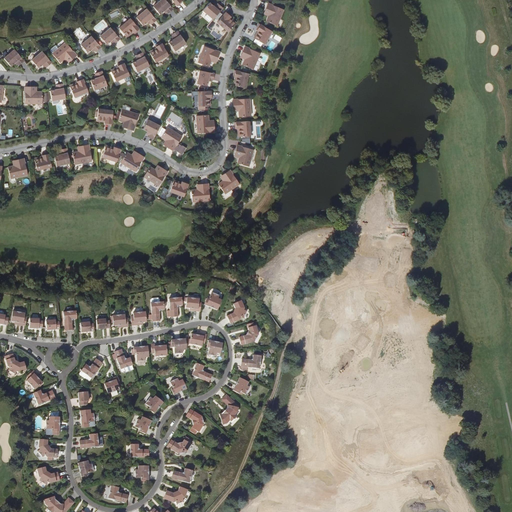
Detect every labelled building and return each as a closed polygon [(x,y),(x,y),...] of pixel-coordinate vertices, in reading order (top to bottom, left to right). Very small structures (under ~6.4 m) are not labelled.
[(173,9),(165,0),(160,0),(153,6),(159,14),(163,11),(165,9),(167,12),(167,13),(173,9)] [(209,3),(203,10),(213,19),(223,8),(218,4),(217,5),(215,7),(213,6),(209,2),(209,3)] [(269,13),(268,16),(266,21),(277,26),(284,9),(268,3),(265,11),(269,13)] [(154,18),(146,9),(136,17),(142,25),(146,22),(148,20),(150,23),(151,24),(156,20),(154,18)] [(229,32),(235,24),(229,19),(231,17),(232,16),(227,11),(225,13),(217,22),(229,32)] [(138,28),(130,19),(119,28),(124,35),(125,36),(131,31),(132,32),(134,34),(139,29),(138,28)] [(100,35),(108,29),(102,21),(94,27),(100,35)] [(263,27),(259,24),(256,30),(257,31),(259,31),(255,39),(264,44),(271,32),(263,27)] [(119,39),(110,27),(100,36),(105,43),(106,44),(110,41),(112,39),(113,42),(115,43),(119,39)] [(172,35),(173,36),(175,38),(173,40),(169,42),(175,51),(186,43),(177,31),(172,35)] [(100,47),(91,36),(81,44),(83,47),(87,52),(91,49),(92,48),(94,50),(96,51),(100,47)] [(59,62),(64,59),(66,57),(69,61),(76,55),(65,42),(52,53),(56,58),(59,62)] [(157,49),(150,53),(155,62),(166,56),(168,55),(166,51),(163,46),(161,42),(155,46),(156,47),(157,49)] [(209,67),(211,62),(212,59),(217,61),(220,52),(205,47),(198,63),(209,67)] [(246,57),(245,59),(242,65),(253,69),(260,53),(245,47),(241,55),(246,57)] [(24,60),(14,49),(4,58),(10,66),(14,62),(16,61),(18,63),(19,65),(24,60)] [(51,62),(41,51),(31,60),(38,68),(41,64),(43,63),(45,65),(46,66),(51,62)] [(144,57),(142,53),(137,55),(137,57),(139,60),(137,60),(132,63),(137,72),(149,66),(144,57)] [(125,66),(123,62),(117,65),(118,67),(119,68),(112,72),(116,81),(129,75),(125,66)] [(249,74),(235,70),(233,77),(235,77),(237,77),(235,86),(245,88),(249,74)] [(103,74),(101,71),(95,73),(96,75),(97,78),(95,78),(90,80),(94,89),(107,85),(103,74)] [(209,72),(200,71),(197,84),(207,86),(208,81),(208,79),(211,80),(213,80),(214,74),(209,72)] [(84,83),(83,79),(76,81),(77,83),(78,85),(70,88),(74,97),(88,92),(84,83)] [(63,88),(63,84),(56,85),(57,86),(57,90),(55,90),(50,91),(52,101),(65,99),(63,88)] [(34,92),(34,87),(25,87),(25,104),(42,103),(42,92),(36,92),(34,92)] [(207,91),(198,91),(198,106),(208,106),(208,98),(210,98),(212,98),(212,91),(207,91)] [(238,109),(239,112),(239,117),(251,116),(249,99),(235,100),(233,100),(234,109),(238,109)] [(112,119),(113,111),(98,109),(97,119),(105,120),(105,122),(105,124),(111,125),(112,119)] [(118,120),(124,122),(126,123),(125,127),(133,130),(135,126),(139,114),(122,109),(118,120)] [(212,132),(214,132),(214,123),(209,124),(209,121),(208,115),(197,116),(198,133),(212,132)] [(156,134),(160,126),(148,120),(143,129),(148,131),(149,132),(148,135),(148,136),(153,139),(156,134)] [(239,122),(234,122),(235,129),(237,129),(239,129),(240,137),(250,136),(249,121),(239,122)] [(161,137),(166,140),(168,142),(166,146),(173,151),(182,137),(168,127),(161,137)] [(81,151),(78,152),(73,153),(75,164),(92,161),(89,145),(80,147),(81,151)] [(120,151),(121,148),(115,146),(114,148),(114,150),(106,147),(102,157),(116,162),(120,151)] [(239,156),(239,158),(237,163),(248,167),(253,150),(237,146),(234,154),(239,156)] [(68,154),(66,149),(60,150),(60,151),(61,155),(59,155),(54,156),(56,166),(70,163),(68,154)] [(134,156),(132,155),(127,152),(121,162),(136,171),(144,157),(137,152),(134,156)] [(51,167),(48,153),(41,154),(42,156),(42,158),(34,160),(37,171),(51,167)] [(16,165),(13,166),(8,167),(11,178),(27,174),(24,158),(15,160),(16,165)] [(157,171),(155,169),(150,167),(144,176),(159,186),(168,172),(160,167),(157,171)] [(225,180),(223,181),(218,185),(225,194),(239,184),(230,170),(222,176),(225,180)] [(184,197),(189,183),(182,181),(182,183),(181,184),(173,182),(170,192),(184,197)] [(199,189),(197,190),(191,190),(192,202),(210,200),(208,184),(199,185),(199,189)] [(217,310),(221,300),(218,299),(219,295),(211,292),(209,298),(207,297),(204,304),(210,307),(211,305),(214,306),(213,308),(217,310)] [(181,297),(169,299),(170,316),(178,316),(177,307),(179,305),(182,305),(181,297)] [(152,319),(152,321),(160,320),(159,311),(160,310),(164,309),(163,301),(159,302),(159,298),(151,299),(151,303),(150,303),(151,314),(149,314),(149,319),(152,319)] [(200,312),(201,303),(198,303),(199,299),(187,298),(186,308),(190,309),(193,309),(192,312),(200,312)] [(244,307),(241,300),(233,304),(236,309),(235,312),(227,316),(231,324),(241,319),(241,317),(244,318),(247,311),(244,309),(244,307)] [(13,312),(11,322),(15,322),(18,323),(17,325),(25,327),(26,317),(24,317),(24,314),(13,312)] [(63,313),(64,331),(72,330),(71,321),(72,320),(76,320),(75,312),(63,313)] [(145,312),(133,313),(133,316),(131,316),(131,325),(139,325),(139,322),(142,322),(146,322),(145,312)] [(112,316),(110,316),(111,321),(113,321),(113,322),(113,325),(117,325),(120,325),(120,327),(128,326),(127,317),(124,318),(124,314),(112,315),(112,316)] [(29,319),(29,328),(42,329),(42,321),(38,321),(38,319),(29,319)] [(96,320),(97,330),(110,329),(109,321),(106,321),(105,319),(96,320)] [(45,321),(46,330),(59,329),(58,322),(55,322),(54,320),(45,321)] [(80,324),(81,333),(94,332),(93,324),(89,325),(89,323),(80,324)] [(254,323),(248,325),(250,331),(247,335),(240,337),(242,345),(255,342),(259,335),(257,326),(255,327),(254,323)] [(205,343),(207,334),(200,333),(199,335),(196,334),(192,334),(191,339),(190,343),(190,344),(201,346),(202,343),(205,343)] [(172,347),(174,347),(174,353),(182,352),(182,349),(186,349),(185,338),(181,339),(177,339),(171,340),(171,342),(169,342),(169,345),(172,345),(172,347)] [(215,344),(215,342),(209,340),(207,348),(209,348),(208,354),(216,356),(216,353),(220,354),(222,343),(218,342),(218,344),(215,344)] [(167,355),(166,345),(162,345),(159,346),(159,343),(151,344),(152,353),(154,353),(155,357),(167,355)] [(148,357),(147,347),(143,348),(143,350),(140,350),(140,348),(133,349),(134,356),(136,356),(137,362),(145,361),(144,358),(148,357)] [(115,355),(113,356),(115,361),(117,360),(120,370),(124,369),(125,372),(126,373),(134,370),(132,366),(130,359),(127,360),(125,359),(122,351),(115,353),(115,355)] [(27,371),(25,363),(19,364),(17,363),(15,354),(6,356),(9,367),(11,368),(9,371),(16,374),(17,372),(20,373),(27,371)] [(259,369),(261,356),(253,355),(252,359),(252,360),(242,359),(241,366),(259,369)] [(85,365),(81,371),(79,373),(79,375),(84,378),(85,378),(87,375),(91,378),(102,363),(96,359),(91,366),(88,367),(85,365)] [(203,366),(200,365),(196,363),(191,375),(208,382),(211,375),(203,371),(202,369),(203,366)] [(34,371),(27,377),(29,379),(27,382),(35,390),(42,383),(39,380),(38,378),(39,376),(34,371)] [(120,383),(117,377),(111,379),(111,381),(109,382),(105,383),(108,393),(119,389),(118,386),(120,385),(120,383)] [(187,389),(182,380),(178,381),(177,378),(169,382),(172,388),(171,389),(174,395),(179,392),(179,391),(181,389),(182,391),(187,389)] [(238,386),(236,385),(233,391),(240,394),(241,392),(246,395),(249,388),(247,386),(249,382),(239,378),(237,382),(239,383),(238,386)] [(40,391),(33,394),(38,406),(55,398),(52,391),(43,395),(42,394),(40,391)] [(89,401),(88,392),(79,393),(80,406),(87,405),(87,402),(89,401)] [(221,415),(223,421),(224,421),(228,424),(229,424),(232,421),(234,422),(238,417),(236,415),(239,412),(237,410),(239,408),(240,406),(227,395),(223,400),(229,405),(228,410),(229,410),(226,414),(225,413),(221,415)] [(159,405),(160,406),(163,402),(155,396),(153,399),(150,398),(145,404),(150,407),(149,409),(154,414),(158,408),(157,407),(159,405)] [(90,410),(80,411),(81,415),(82,415),(83,418),(81,418),(82,425),(84,425),(84,427),(89,427),(89,424),(89,422),(95,422),(94,414),(91,414),(90,410)] [(190,410),(186,417),(193,421),(193,425),(189,431),(195,434),(197,431),(198,432),(204,424),(202,417),(190,410)] [(46,429),(46,435),(57,435),(57,432),(59,432),(59,425),(57,425),(57,422),(59,422),(59,417),(58,417),(58,412),(50,412),(50,417),(49,417),(49,421),(46,421),(46,429)] [(152,421),(142,417),(140,421),(137,420),(134,427),(140,429),(139,431),(146,434),(149,428),(147,427),(148,425),(150,425),(152,421)] [(97,434),(90,435),(90,438),(89,440),(80,441),(80,448),(99,446),(97,434)] [(171,439),(167,446),(178,453),(186,452),(191,444),(189,443),(191,440),(186,437),(182,442),(178,444),(171,439)] [(48,440),(40,440),(39,448),(40,450),(38,452),(42,457),(45,455),(46,457),(57,458),(58,450),(49,449),(47,446),(48,440)] [(130,445),(130,458),(148,458),(148,450),(140,450),(138,448),(138,445),(135,445),(135,443),(135,442),(131,442),(131,445),(130,445)] [(88,460),(78,463),(79,467),(81,467),(82,470),(80,470),(81,477),(89,475),(88,473),(94,471),(93,464),(89,464),(88,460)] [(135,470),(135,478),(141,478),(141,480),(142,480),(142,482),(145,482),(145,480),(147,480),(148,480),(149,474),(147,474),(147,470),(148,470),(149,466),(138,466),(138,470),(135,470)] [(59,481),(57,472),(49,475),(46,473),(45,467),(37,469),(39,477),(41,479),(39,481),(45,485),(47,483),(49,484),(59,481)] [(174,471),(172,478),(190,482),(193,470),(185,468),(184,471),(183,473),(174,471)] [(109,499),(127,502),(129,494),(120,493),(119,491),(119,487),(112,486),(109,499)] [(188,490),(180,487),(178,492),(175,494),(167,490),(164,498),(174,502),(176,501),(177,504),(184,501),(183,498),(185,497),(188,490)] [(66,511),(74,503),(69,499),(63,505),(59,504),(58,506),(55,502),(56,501),(54,497),(48,499),(48,500),(44,503),(45,505),(48,508),(47,509),(49,511),(66,511)]
